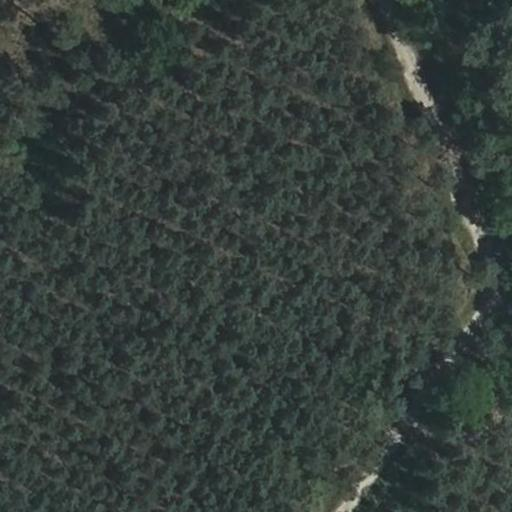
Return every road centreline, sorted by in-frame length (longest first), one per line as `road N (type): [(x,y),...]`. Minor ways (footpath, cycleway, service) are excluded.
road 1 (track): [(390,0),(501,311)]
road 2 (track): [(511,297),(357,511)]
